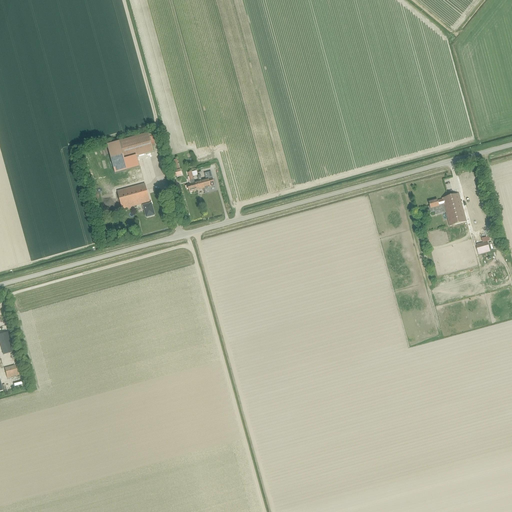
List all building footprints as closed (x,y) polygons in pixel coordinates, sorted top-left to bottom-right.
[(148,134),(120,142),(125,161),(128,171),(139,167),(137,157),(153,152),(148,134)] [(125,161),(119,142),(107,146),(115,174),(128,171),(125,161)] [(194,183),(191,172),(188,173),(190,181),(191,184),(188,185),(187,185),(187,186),(186,186),(187,189),(188,188),(189,192),(190,192),(196,190),(194,183)] [(201,181),(203,189),(210,187),(211,187),(214,186),(212,178),(213,178),(211,172),(204,174),(206,180),(202,181),(201,181)] [(201,181),(202,181),(200,175),(197,176),(199,182),(194,183),(196,190),(203,189),(201,181)] [(122,210),(141,205),(150,202),(145,184),(117,192),(122,210)] [(468,215),(464,216),(459,195),(442,199),(442,200),(438,202),(437,201),(428,203),(430,209),(439,207),(439,206),(444,205),(449,227),(470,221),(473,234),(488,230),(479,198),(465,202),(468,215)] [(154,216),(151,205),(150,205),(150,202),(141,205),(143,211),(144,211),(146,218),(154,216)] [(475,245),(478,255),(490,251),(487,242),(475,245)] [(0,343),(3,355),(13,353),(8,333),(0,334),(0,343)] [(7,378),(19,375),(16,365),(4,368),(7,378)]
